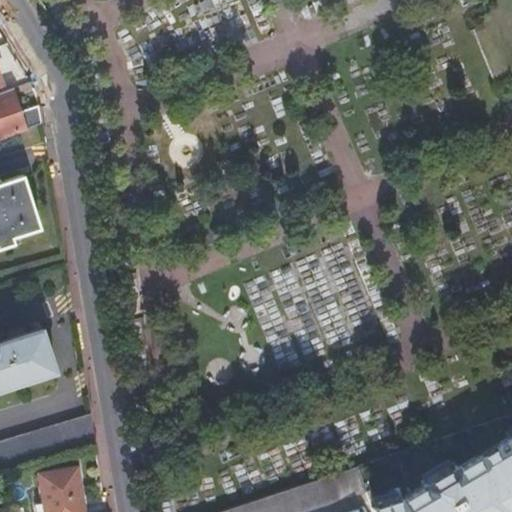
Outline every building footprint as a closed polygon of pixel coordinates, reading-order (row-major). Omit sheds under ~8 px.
[(0,140),(42,125),(38,106),(19,113),(11,90),(0,94),(0,140)] [(0,246),(12,243),(10,236),(37,227),(21,175),(0,182),(0,246)] [(0,387),(54,371),(40,330),(0,342),(0,387)] [(0,472),(95,444),(90,416),(0,442),(0,472)] [(511,511),(511,432),(403,494),(370,505),(372,511),(511,511)] [(357,466),(218,511),(304,511),(366,492),(357,466)] [(82,511),(76,468),(39,474),(43,501),(33,503),(34,511),(82,511)]
